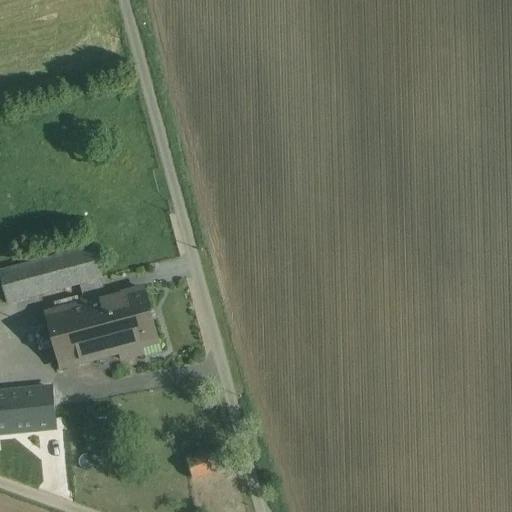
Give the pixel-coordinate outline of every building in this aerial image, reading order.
[(95,248),(0,273),(0,274),(8,304),(95,280),(97,285),(103,284),(101,279),(103,279),(102,277),(95,248)] [(97,285),(84,289),(88,305),(107,300),(103,284),(97,285)] [(88,305),(48,316),(51,326),(57,348),(62,369),(111,356),(111,355),(120,352),(122,361),(144,355),(141,347),(158,342),(144,290),(107,300),(88,305)] [(57,348),(51,326),(35,330),(41,352),(57,348)] [(50,391),(0,395),(0,438),(54,432),(50,391)] [(222,452),(187,462),(192,479),(211,473),(226,469),(222,452)] [(226,469),(211,473),(217,494),(232,490),(226,469)]
